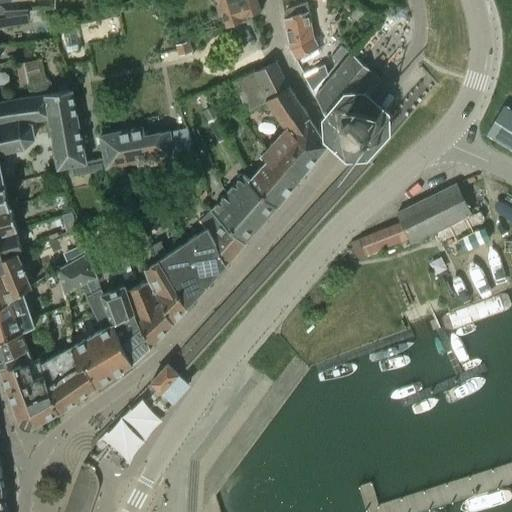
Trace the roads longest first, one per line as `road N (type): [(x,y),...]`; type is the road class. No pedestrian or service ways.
road 1 (secondary): [(130,511),(223,360),(444,135),(483,64),(475,0)]
road 2 (residential): [(415,0),(416,52),(317,181),(156,359),(58,432),(31,468)]
